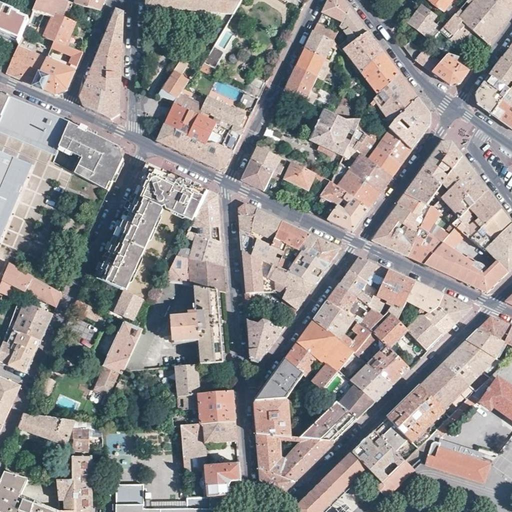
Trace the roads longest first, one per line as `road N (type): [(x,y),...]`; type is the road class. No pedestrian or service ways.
road 1 (residential): [(0,459),(146,142)]
road 2 (residential): [(281,511),(493,302)]
road 3 (residential): [(230,181),(247,391)]
road 4 (residential): [(230,181),(316,0)]
road 5 (residential): [(247,391),(359,241)]
road 6 (residential): [(455,107),(359,241)]
road 7 (residential): [(359,241),(493,302)]
road 8 (residential): [(230,181),(359,241)]
road 9 (residential): [(134,0),(137,138)]
